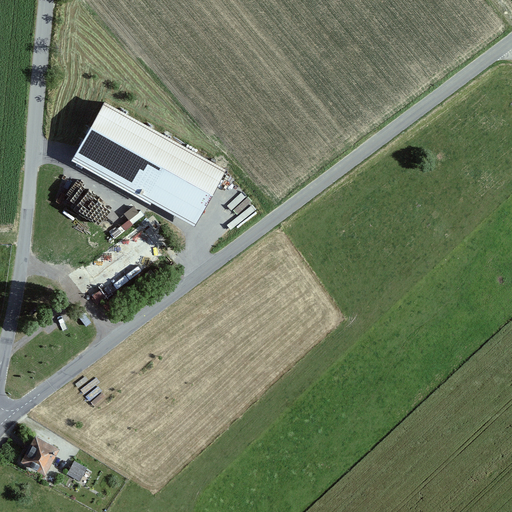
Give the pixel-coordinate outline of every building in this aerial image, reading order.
[(108,100),(76,156),(199,224),(230,167),(108,100)] [(65,197),(87,211),(100,191),(84,181),(78,190),(72,186),(65,197)] [(121,213),(130,225),(144,214),(135,203),(121,213)] [(141,222),(83,263),(100,287),(92,293),(99,303),(165,255),(141,222)] [(48,473),(64,447),(39,432),(24,458),(48,473)] [(81,480),(89,467),(75,459),(68,472),(81,480)]
